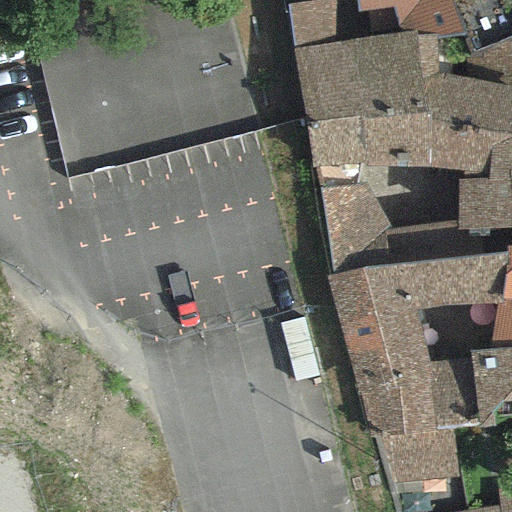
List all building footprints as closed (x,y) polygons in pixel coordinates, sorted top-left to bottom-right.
[(328,0),(287,6),(290,51),(414,30),(415,38),(435,37),(461,34),(449,0),(426,0),(417,3),(416,0),(328,0)] [(511,0),(449,0),(461,34),(466,54),(505,43),(511,68),(511,0)] [(290,51),(309,168),(316,168),(360,165),(427,166),(427,162),(421,78),(436,75),(435,37),(415,38),(414,30),(290,51)] [(511,87),(436,75),(421,78),(427,162),(427,166),(461,171),(461,182),(488,181),(492,132),(511,134),(511,87)] [(511,134),(492,132),(488,181),(511,181),(511,134)] [(481,256),(477,230),(456,231),(456,221),(389,227),(363,186),(352,185),(360,165),(316,168),(333,275),(360,267),(481,256)] [(461,182),(456,182),(456,221),(456,231),(477,230),(511,228),(511,181),(488,181),(461,182)] [(511,245),(505,247),(505,254),(501,302),(491,306),(488,350),(511,348),(511,245)] [(501,302),(505,254),(481,256),(360,267),(333,275),(326,277),(365,424),(386,439),(392,480),(455,478),(451,428),(476,423),(470,359),(427,363),(422,311),(491,306),(501,302)] [(511,348),(488,350),(469,352),(470,359),(476,423),(476,431),(511,427),(511,348)]
